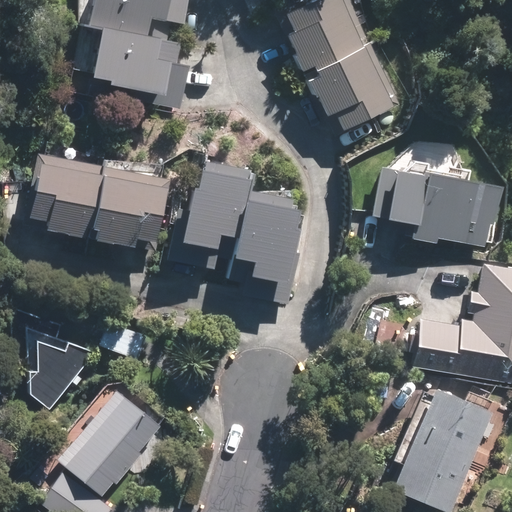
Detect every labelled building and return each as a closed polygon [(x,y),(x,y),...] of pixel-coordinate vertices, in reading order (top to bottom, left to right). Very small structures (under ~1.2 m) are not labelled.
[(89,0),(84,33),(161,45),(165,24),(173,26),(176,0),(89,0)] [(340,0),(309,0),(277,17),(336,130),(393,101),(340,0)] [(176,48),(91,35),(82,90),(167,104),(176,48)] [(94,170),(34,159),(21,228),(81,239),(94,170)] [(244,176),(194,167),(175,263),(226,272),(240,196),(244,176)] [(153,180),(94,170),(81,239),(141,249),(153,180)] [(485,194),(383,177),(374,231),(475,249),(485,194)] [(290,206),(240,196),(223,286),(273,296),(290,206)] [(463,332),(412,323),(405,365),(511,383),(511,279),(473,273),(463,332)] [(137,338),(101,326),(93,348),(129,361),(137,338)] [(87,349),(23,329),(25,373),(0,404),(0,405),(37,417),(87,349)] [(478,415),(420,391),(381,487),(440,510),(478,415)] [(103,392),(53,459),(98,492),(148,425),(103,392)] [(103,511),(106,509),(57,473),(37,500),(53,511),(103,511)]
